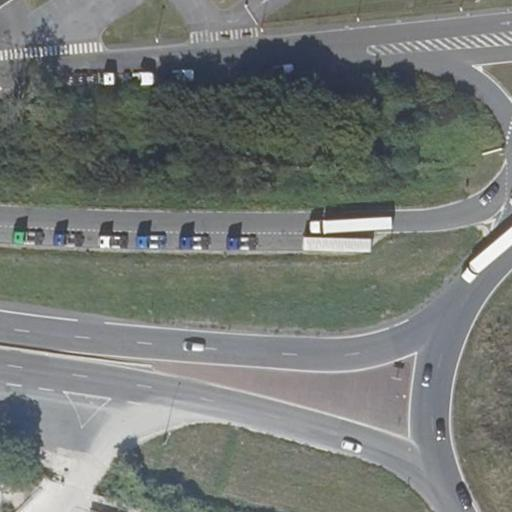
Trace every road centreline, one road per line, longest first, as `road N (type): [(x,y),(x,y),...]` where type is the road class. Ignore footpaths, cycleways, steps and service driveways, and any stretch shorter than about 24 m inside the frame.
road 1 (secondary): [(459,310),(389,343),(304,356),(0,326)]
road 2 (secondary): [(0,373),(132,388),(267,416),(371,445),(442,479)]
road 3 (secondary): [(459,310),(438,364),(432,422),(442,479)]
